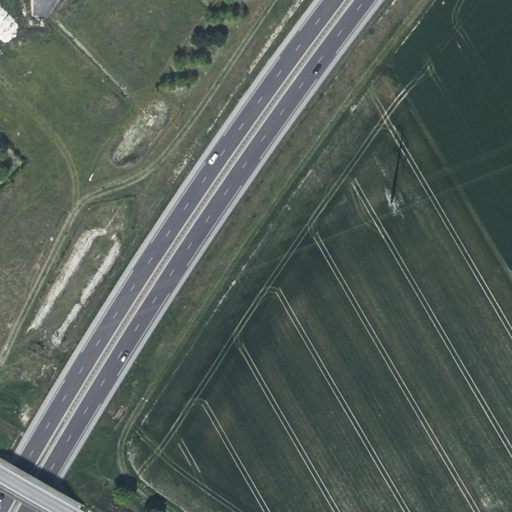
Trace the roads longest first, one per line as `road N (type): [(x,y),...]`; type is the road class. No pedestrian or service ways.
road 1 (track): [(427,0),(341,107),(131,420),(121,448),(125,471),(171,511)]
road 2 (motorway): [(26,511),(150,305),(366,0)]
road 3 (motorway): [(335,0),(128,291),(0,506)]
